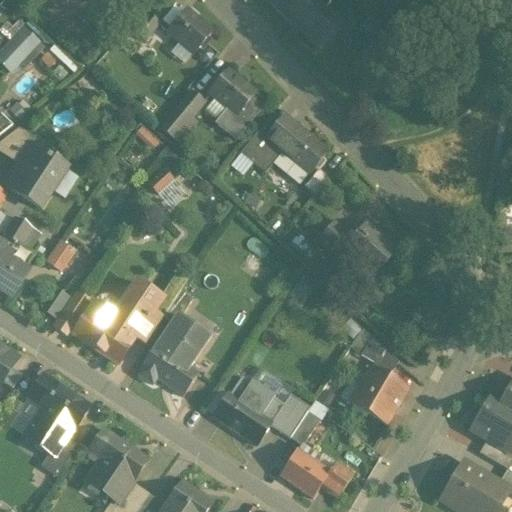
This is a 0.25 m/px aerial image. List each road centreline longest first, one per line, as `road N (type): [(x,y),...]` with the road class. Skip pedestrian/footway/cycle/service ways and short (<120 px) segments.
road 1 (residential): [(473,333),(484,277),(472,255),(224,0)]
road 2 (residential): [(290,511),(0,321)]
road 3 (residential): [(374,511),(473,333)]
